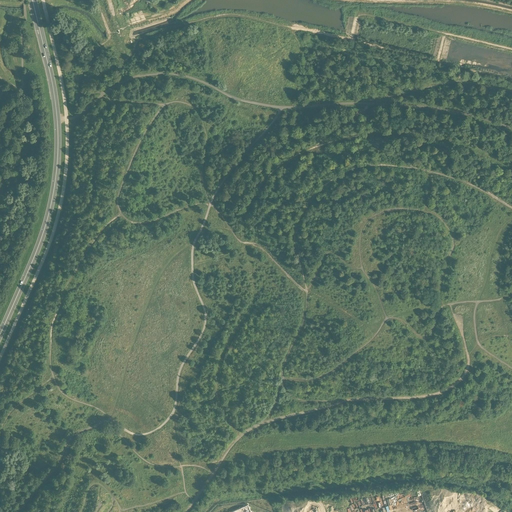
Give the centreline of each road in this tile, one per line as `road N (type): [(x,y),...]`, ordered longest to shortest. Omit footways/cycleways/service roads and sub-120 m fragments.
road 1 (tertiary): [(0,333),(40,240),(57,159),(56,108),(32,0)]
road 2 (track): [(511,11),(366,0)]
